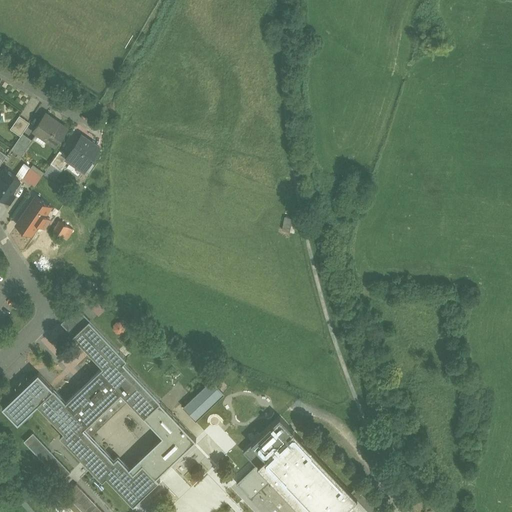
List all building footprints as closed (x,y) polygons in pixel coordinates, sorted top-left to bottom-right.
[(55,119),(46,113),(34,131),(55,146),(60,139),(67,128),(66,128),(54,120),(55,119)] [(20,116),(11,129),(21,136),(23,133),(30,123),(20,116)] [(33,140),(23,133),(21,136),(12,149),(12,150),(15,146),(24,153),(33,140)] [(99,147),(82,135),(67,157),(84,169),(99,147)] [(60,150),(51,163),(61,171),(68,162),(63,158),(66,154),(60,150)] [(43,175),(31,167),(24,178),(35,186),(43,175)] [(21,179),(6,169),(0,176),(0,195),(10,202),(16,194),(12,192),(21,179)] [(36,196),(17,224),(31,234),(36,227),(34,226),(37,222),(45,227),(50,218),(41,212),(47,203),(36,196)] [(291,232),(294,218),(286,217),(283,230),(291,232)] [(69,227),(60,222),(54,232),(62,237),(69,227)] [(127,358),(78,307),(62,322),(104,366),(90,379),(87,375),(76,385),(80,388),(67,401),(39,372),(3,406),(19,422),(38,403),(65,431),(61,435),(103,479),(107,476),(134,504),(159,479),(158,478),(143,463),(134,472),(131,468),(119,456),(115,460),(84,427),(122,392),(145,416),(161,401),(124,362),(127,358)] [(115,326),(121,334),(130,328),(123,320),(115,326)] [(211,381),(185,406),(184,407),(197,420),(197,419),(223,394),(223,395),(224,394),(211,381)] [(164,436),(131,468),(134,472),(143,463),(158,478),(198,439),(161,401),(145,416),(164,436)] [(358,498),(295,430),(238,482),(265,511),(370,511),(357,498),(358,498)] [(63,480),(73,472),(36,432),(26,441),(63,480)]
